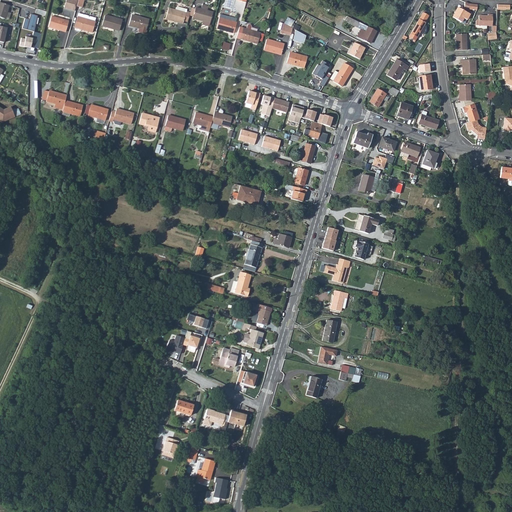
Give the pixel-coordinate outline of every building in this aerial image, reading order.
[(67,0),(65,9),(75,12),(77,6),(78,0),(67,0)] [(190,17),(202,20),(208,22),(211,12),(205,10),(206,5),(201,4),(199,9),(193,7),(191,16),(190,17)] [(184,13),(173,10),(166,8),(163,18),(181,23),(182,20),(184,13)] [(458,8),(453,17),(461,22),(464,18),(467,20),(470,14),(458,8)] [(413,39),(412,41),(414,42),(420,32),(423,35),(426,30),(426,27),(424,25),(425,23),(424,23),(428,16),(423,13),(409,36),(413,39)] [(130,14),(127,25),(139,28),(137,32),(143,34),(148,20),(130,14)] [(345,14),(343,19),(358,26),(360,21),(345,14)] [(24,19),(21,29),(33,33),(37,17),(29,15),(28,20),(24,19)] [(103,15),(100,25),(118,30),(121,21),(121,20),(103,15)] [(491,26),(491,15),(487,15),(487,16),(478,16),(478,20),(477,20),(477,21),(476,21),(476,22),(475,22),(475,26),(491,26)] [(51,17),(48,27),(66,31),(69,21),(51,17)] [(78,17),(75,27),(92,32),(95,22),(78,17)] [(217,18),(214,28),(232,33),(234,23),(233,23),(234,19),(227,17),(226,21),(217,18)] [(360,21),(358,26),(359,27),(360,27),(356,36),(369,42),(376,29),(360,21)] [(241,29),(238,39),(255,44),(258,33),(249,31),(250,27),(249,27),(249,26),(248,24),(247,24),(246,25),(245,27),(244,30),(241,29)] [(280,24),(278,34),(287,36),(289,29),(288,28),(280,24)] [(466,34),(456,34),(456,51),(467,50),(466,34)] [(30,48),(32,38),(25,37),(25,39),(21,38),(19,47),(30,48)] [(264,40),(261,50),(279,55),(281,45),(264,40)] [(222,42),(221,48),(228,51),(229,44),(222,42)] [(353,42),(347,53),(357,58),(363,47),(353,42)] [(288,53),(284,63),(301,70),(305,60),(288,53)] [(396,59),(387,75),(391,77),(396,80),(403,69),(406,70),(408,66),(396,59)] [(460,64),(462,64),(463,64),(464,69),(462,69),(463,75),(476,74),(475,59),(460,60),(460,64)] [(329,64),(321,60),(318,64),(317,64),(311,72),(315,75),(314,76),(317,78),(318,76),(321,78),(318,83),(322,86),(327,77),(323,74),(329,64)] [(341,63),(330,79),(337,84),(348,67),(341,63)] [(418,65),(420,73),(431,71),(430,63),(418,65)] [(511,66),(503,67),(504,79),(506,78),(507,85),(511,86),(511,87),(511,90),(511,72),(511,71),(511,70),(511,66)] [(430,75),(419,77),(421,90),(432,89),(430,75)] [(458,97),(458,101),(471,100),(470,84),(459,85),(459,97),(458,97)] [(399,91),(391,87),(388,93),(391,95),(392,95),(395,97),(399,91)] [(377,89),(369,102),(378,107),(386,94),(377,89)] [(45,100),(63,106),(65,100),(66,95),(48,90),(48,91),(45,100)] [(254,93),(248,91),(244,103),(250,105),(249,108),(254,110),(259,93),(255,92),(254,93)] [(269,97),(262,95),(260,104),(262,105),(260,114),(268,116),(270,108),(273,98),(274,97),(269,96),(269,97)] [(288,103),(273,98),(270,108),(285,113),(288,103)] [(63,106),(60,114),(68,116),(69,113),(78,115),(82,105),(80,105),(65,100),(63,106)] [(401,102),(396,116),(408,119),(412,106),(401,102)] [(90,104),(88,114),(105,119),(105,118),(108,109),(90,104)] [(303,107),(292,104),(287,120),(298,123),(300,117),(301,113),(303,107)] [(473,104),(462,108),(464,113),(466,113),(469,122),(477,120),(478,119),(473,104)] [(0,107),(0,121),(2,123),(15,117),(10,107),(3,110),(0,107)] [(111,112),(109,119),(113,120),(114,118),(130,123),(130,122),(133,113),(116,108),(114,113),(111,112)] [(315,112),(306,109),(305,114),(301,113),(300,117),(312,121),(315,112)] [(213,118),(212,123),(229,128),(229,127),(232,117),(222,115),(219,114),(215,112),(213,118)] [(141,113),(139,123),(148,126),(147,130),(155,132),(159,118),(158,118),(141,113)] [(193,123),(210,128),(212,123),(213,118),(196,113),(193,123)] [(319,114),(316,122),(329,126),(332,117),(319,114)] [(422,114),(419,123),(435,129),(438,120),(422,114)] [(168,115),(165,126),(182,131),(182,130),(185,121),(184,120),(168,115)] [(469,122),(466,123),(468,131),(471,130),(476,135),(476,138),(484,139),(485,127),(481,127),(478,124),(477,120),(469,122)] [(302,134),(307,135),(313,137),(313,140),(324,143),(326,134),(318,132),(320,124),(311,122),(309,130),(305,128),(302,134)] [(97,130),(95,136),(103,139),(105,133),(97,130)] [(258,135),(242,131),(239,141),(250,144),(249,145),(254,146),(258,135)] [(356,132),(353,143),(368,149),(372,136),(368,134),(367,136),(356,132)] [(281,142),(265,137),(262,149),(266,150),(267,149),(278,152),(281,142)] [(292,137),(291,144),(297,146),(299,139),(292,137)] [(381,137),(378,146),(392,151),(395,142),(381,137)] [(401,151),(404,153),(409,154),(417,157),(420,148),(404,142),(401,151)] [(307,143),(302,160),(311,163),(316,146),(315,145),(307,143)] [(155,152),(164,154),(165,150),(161,149),(162,145),(157,144),(155,152)] [(422,165),(421,168),(430,171),(431,168),(433,169),(434,164),(437,154),(427,151),(422,164),(422,165)] [(375,157),(372,166),(377,168),(377,167),(384,169),(386,162),(392,164),(394,157),(386,154),(385,158),(380,156),(379,158),(375,157)] [(290,165),(274,160),(273,161),(276,162),(275,164),(289,168),(290,165)] [(511,169),(501,168),(500,178),(508,179),(508,184),(508,186),(511,186),(511,185),(511,169)] [(298,171),(296,180),(294,185),(303,187),(307,173),(298,170),(298,171)] [(363,175),(358,191),(369,194),(370,191),(375,193),(378,180),(363,175)] [(404,181),(390,177),(388,182),(391,183),(389,191),(400,194),(404,181)] [(260,191),(240,186),(236,200),(257,206),(260,191)] [(291,192),(292,192),(290,200),(299,202),(301,203),(303,197),(303,195),(305,196),(306,192),(293,188),(292,187),(291,192)] [(364,216),(361,225),(370,228),(371,225),(377,226),(379,220),(364,216)] [(361,225),(359,232),(368,234),(370,228),(361,225)] [(326,227),(323,236),(334,240),(337,230),(326,227)] [(384,232),(382,238),(391,241),(393,235),(389,234),(384,232)] [(288,237),(282,235),(281,240),(278,239),(277,244),(292,249),(295,239),(288,237)] [(323,236),(320,247),(332,251),(335,240),(334,240),(323,236)] [(356,248),(354,257),(363,260),(368,245),(367,245),(369,240),(360,237),(359,242),(356,241),(354,247),(356,248)] [(248,245),(243,264),(254,267),(260,248),(259,248),(260,244),(255,242),(250,241),(249,245),(248,245)] [(196,247),(194,254),(200,256),(202,249),(196,247)] [(430,264),(440,267),(442,260),(425,255),(424,259),(431,261),(430,264)] [(350,262),(339,259),(338,265),(337,264),(335,269),(326,266),(324,273),(333,275),(332,281),(343,283),(347,268),(348,268),(350,262)] [(243,264),(241,269),(253,272),(254,267),(243,264)] [(249,292),(246,291),(247,289),(251,276),(240,273),(234,293),(247,297),(248,297),(249,292)] [(208,284),(207,289),(219,293),(220,288),(208,284)] [(340,312),(341,308),(344,299),(347,299),(348,294),(335,291),(330,310),(340,312)] [(271,308),(256,304),(255,308),(258,309),(254,322),(265,325),(269,312),(270,312),(271,308)] [(201,327),(203,319),(188,313),(186,319),(190,320),(192,323),(191,325),(201,327)] [(327,320),(322,341),(333,343),(337,323),(327,320)] [(240,329),(245,331),(246,327),(250,329),(248,334),(245,333),(243,333),(241,339),(242,340),(246,341),(245,344),(256,348),(262,332),(253,329),(254,326),(242,322),(240,329)] [(173,341),(169,339),(165,349),(179,354),(182,344),(184,338),(175,335),(173,341)] [(184,337),(184,338),(182,344),(195,348),(198,338),(188,335),(188,338),(184,337)] [(236,349),(228,347),(226,351),(219,349),(217,357),(215,362),(222,364),(223,362),(231,365),(236,349)] [(321,347),(318,361),(327,363),(329,364),(332,364),(332,361),(328,361),(329,355),(336,357),(337,351),(321,347)] [(243,371),(240,383),(254,387),(258,376),(243,371)] [(341,372),(339,380),(345,381),(346,377),(353,379),(354,375),(351,374),(348,373),(341,372)] [(311,377),(306,395),(316,398),(321,379),(311,377)] [(176,402),(172,412),(187,417),(191,407),(176,402)] [(205,410),(201,419),(200,422),(201,424),(207,426),(209,422),(219,425),(223,415),(212,411),(211,412),(205,410)] [(244,415),(229,411),(226,423),(241,427),(244,415)] [(336,432),(343,435),(346,427),(340,424),(336,432)] [(176,442),(165,438),(162,446),(163,447),(160,455),(171,459),(176,442)] [(197,459),(199,447),(191,446),(189,458),(197,459)] [(194,467),(192,474),(194,474),(192,479),(199,481),(201,476),(205,478),(208,468),(209,469),(212,460),(201,457),(198,468),(194,467)] [(228,480),(217,478),(213,498),(226,500),(228,489),(226,489),(228,480)]
